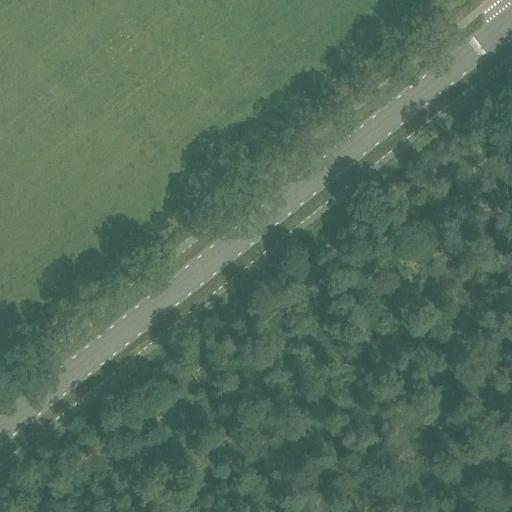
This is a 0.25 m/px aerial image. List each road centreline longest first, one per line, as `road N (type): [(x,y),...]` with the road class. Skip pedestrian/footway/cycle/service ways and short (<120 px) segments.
road 1 (tertiary): [(0,433),(511,21)]
road 2 (unknown): [(511,148),(65,511)]
